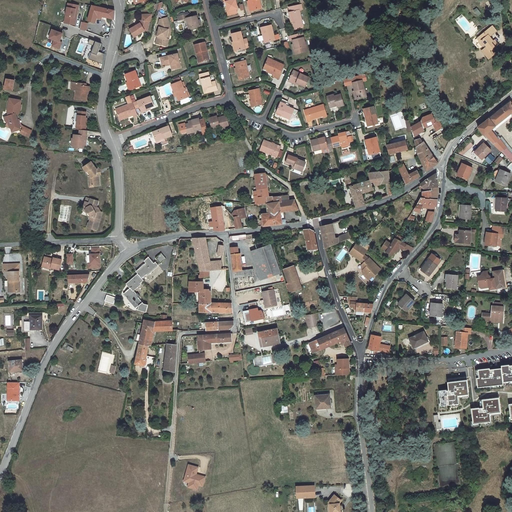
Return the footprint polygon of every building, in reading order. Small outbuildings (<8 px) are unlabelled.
[(227,11),(228,16),(237,13),(236,9),(238,9),(235,0),(223,0),(225,2),(226,2),(227,7),(228,11),(227,11)] [(257,0),(248,0),(249,1),(247,1),(250,11),(260,8),(257,0)] [(75,26),(80,5),(68,2),(63,23),(75,26)] [(302,9),(301,4),(289,7),(290,12),(289,12),(293,28),(303,26),(299,10),(302,9)] [(113,19),(114,11),(92,6),(88,21),(95,22),(96,18),(97,15),(102,16),(113,19)] [(190,17),(189,13),(179,16),(178,16),(179,20),(186,18),(189,28),(199,26),(199,23),(201,23),(200,19),(198,20),(197,15),(190,17)] [(158,32),(158,33),(159,33),(158,37),(156,43),(161,45),(162,42),(165,43),(167,34),(170,35),(171,30),(167,18),(160,19),(158,24),(160,27),(158,32)] [(145,30),(147,31),(149,21),(141,19),(140,23),(129,30),(134,37),(141,33),(141,32),(145,30)] [(265,43),(275,40),(271,25),(261,27),(263,36),(265,43)] [(479,36),(481,40),(480,41),(479,42),(483,47),(483,46),(485,45),(487,46),(484,48),(482,50),(489,59),(494,55),(491,51),(498,45),(494,40),(493,41),(490,37),(494,33),(489,28),(479,36)] [(53,40),(51,46),(59,49),(65,33),(52,29),(49,38),(53,40)] [(234,42),(236,51),(245,49),(245,48),(249,47),(247,39),(243,40),(241,31),(231,34),(234,42)] [(303,33),(289,36),(290,41),(293,40),(296,54),(308,52),(307,46),(306,46),(303,33)] [(167,46),(170,35),(167,34),(165,43),(162,42),(161,45),(167,46)] [(200,57),(201,61),(209,60),(205,42),(195,45),(198,58),(200,57)] [(175,69),(181,67),(178,53),(161,57),(162,65),(165,64),(173,62),(175,69)] [(281,72),(284,65),(272,59),(270,62),(267,60),(264,68),(267,70),(267,71),(274,75),(273,76),(279,79),(282,73),(281,72)] [(250,77),(246,60),(235,63),(238,73),(239,79),(250,77)] [(130,81),(133,89),(141,86),(135,70),(125,74),(128,82),(130,81)] [(289,81),(293,83),(293,81),(298,84),(305,87),(306,83),(308,81),(309,77),(294,71),(289,81)] [(211,82),(209,76),(201,78),(204,93),(217,90),(216,84),(212,85),(211,82)] [(15,80),(6,78),(5,84),(7,84),(6,89),(13,90),(15,80)] [(422,78),(417,80),(421,93),(427,91),(422,78)] [(366,96),(362,80),(353,83),(355,91),(357,99),(366,96)] [(190,96),(186,87),(186,88),(184,82),(182,82),(181,81),(175,83),(173,84),(172,85),(175,92),(173,93),(175,96),(177,95),(179,101),(190,96)] [(82,85),(83,83),(72,82),(71,89),(76,90),(75,99),(89,101),(91,87),(86,86),(82,85)] [(263,104),(259,88),(256,89),(249,90),(252,107),(263,104)] [(334,96),(333,94),(329,96),(327,96),(330,108),(337,105),(337,107),(344,105),(341,94),(334,96)] [(140,107),(142,112),(147,111),(146,109),(150,107),(154,106),(151,96),(138,101),(140,107)] [(10,99),(7,112),(9,112),(8,114),(9,115),(6,116),(8,120),(8,123),(7,123),(6,125),(7,127),(9,128),(10,128),(11,128),(16,130),(21,129),(20,127),(19,126),(16,115),(19,114),(19,110),(21,111),(22,105),(20,104),(21,101),(10,99)] [(511,101),(488,119),(495,127),(511,112),(511,101),(511,102),(511,101)] [(281,115),(289,119),(291,115),(294,109),(286,106),(286,104),(281,102),(277,112),(282,114),(281,115)] [(129,104),(116,109),(120,118),(127,116),(127,114),(132,112),(133,115),(134,116),(138,115),(135,109),(133,103),(129,104)] [(327,116),(324,104),(304,110),(308,122),(312,121),(311,120),(323,116),(323,117),(327,116)] [(375,124),(378,123),(374,106),(363,109),(368,126),(373,125),(375,124)] [(80,130),(86,130),(87,118),(86,118),(86,112),(79,111),(76,129),(80,130)] [(433,124),(436,131),(442,127),(439,118),(434,119),(432,114),(423,118),(421,121),(411,127),(413,136),(417,134),(424,130),(423,128),(433,124)] [(217,118),(217,116),(209,118),(212,129),(219,126),(220,129),(229,126),(226,115),(217,118)] [(189,123),(185,124),(187,134),(195,132),(195,130),(202,129),(201,127),(199,120),(199,118),(192,120),(192,122),(189,123)] [(488,119),(484,122),(490,130),(495,127),(488,119)] [(484,122),(478,127),(484,135),(493,144),(501,152),(502,152),(510,160),(511,161),(511,154),(507,149),(500,139),(499,138),(498,139),(495,135),(495,136),(490,130),(484,122)] [(172,135),(169,126),(153,132),(156,141),(164,138),(172,135)] [(23,134),(29,137),(32,131),(23,127),(22,128),(26,130),(23,134)] [(440,129),(431,135),(433,139),(439,135),(438,134),(441,132),(440,129)] [(84,144),(84,142),(85,142),(87,130),(86,130),(80,130),(80,133),(81,133),(81,135),(74,135),(74,138),(72,138),(71,146),(83,148),(84,144)] [(341,145),(349,144),(348,142),(352,141),(351,136),(347,137),(346,132),(338,133),(339,136),(331,138),(333,147),(341,145)] [(422,142),(420,138),(418,139),(418,137),(417,134),(413,136),(416,147),(418,154),(419,157),(421,159),(431,153),(423,142),(422,142)] [(331,138),(326,139),(325,137),(311,140),(314,151),(328,147),(328,149),(333,148),(333,147),(331,138)] [(380,152),(376,137),(366,140),(368,148),(369,148),(371,154),(380,152)] [(511,149),(502,137),(500,139),(507,149),(511,154),(511,149)] [(260,150),(277,157),(281,147),(264,140),(260,150)] [(405,140),(387,145),(389,154),(408,149),(405,140)] [(479,148),(475,152),(482,159),(491,150),(484,143),(479,148)] [(438,163),(431,153),(421,159),(424,168),(425,169),(426,171),(432,167),(438,163)] [(300,160),(301,159),(289,154),(286,162),(295,165),(294,168),(302,171),(306,162),(300,160)] [(490,154),(485,159),(490,164),(495,158),(490,154)] [(83,167),(86,172),(88,171),(92,177),(91,177),(92,186),(94,186),(100,185),(99,175),(98,173),(96,172),(97,170),(91,162),(83,167)] [(460,172),(459,176),(467,180),(472,168),(462,163),(459,171),(460,172)] [(398,167),(406,184),(413,180),(417,178),(419,177),(420,176),(417,171),(409,175),(404,164),(398,167)] [(498,179),(497,182),(506,186),(511,174),(500,169),(500,170),(497,179),(498,179)] [(390,183),(388,171),(388,170),(380,171),(381,184),(386,183),(390,183)] [(88,171),(86,172),(88,176),(89,176),(90,187),(94,187),(94,186),(92,186),(91,177),(92,177),(88,171)] [(381,184),(380,171),(368,173),(370,180),(371,180),(373,186),(381,184)] [(274,203),(267,204),(266,198),(266,195),(265,187),(267,187),(266,180),(265,173),(255,174),(257,187),(258,195),(254,196),(256,204),(266,202),(267,210),(262,211),(262,214),(262,219),(263,226),(282,224),(286,224),(285,220),(284,220),(282,220),(281,212),(279,202),(289,201),(289,197),(281,196),(273,197),(274,203)] [(420,184),(421,185),(423,188),(431,184),(432,188),(438,187),(437,173),(428,179),(425,180),(420,184)] [(349,183),(356,208),(365,205),(364,202),(361,194),(367,192),(367,190),(372,188),(373,188),(373,186),(371,180),(370,180),(355,185),(354,182),(351,183),(350,179),(348,179),(348,181),(345,182),(346,184),(349,183)] [(432,188),(431,184),(423,188),(425,192),(423,192),(423,198),(425,198),(425,199),(437,200),(438,187),(432,188)] [(437,202),(437,200),(425,199),(425,198),(423,198),(421,197),(417,205),(416,205),(413,210),(420,212),(422,206),(427,206),(432,207),(432,209),(435,209),(437,202)] [(497,205),(496,210),(506,211),(506,200),(507,198),(496,198),(496,205),(497,205)] [(83,209),(86,210),(87,213),(88,212),(90,216),(89,219),(90,220),(89,222),(88,223),(87,227),(97,230),(102,213),(100,212),(98,212),(96,208),(96,207),(98,202),(90,199),(89,203),(85,202),(83,209)] [(292,206),(290,200),(289,201),(279,202),(281,212),(283,212),(295,210),(298,209),(296,205),(294,206),(292,206)] [(458,218),(460,218),(470,219),(471,206),(461,205),(461,212),(459,212),(458,218)] [(220,212),(219,207),(218,207),(213,208),(211,208),(214,227),(210,227),(210,230),(215,230),(215,231),(223,230),(222,223),(220,212)] [(243,217),(241,209),(235,210),(231,215),(234,217),(233,217),(234,221),(233,221),(236,229),(242,227),(239,219),(243,217)] [(426,221),(432,222),(434,212),(429,212),(426,221)] [(332,234),(331,227),(333,227),(332,223),(330,224),(320,226),(325,248),(339,243),(338,238),(333,239),(332,234)] [(498,234),(497,238),(503,239),(504,227),(493,225),(492,233),(498,234)] [(304,229),(309,253),(318,252),(318,250),(314,231),(310,229),(304,229)] [(462,230),(460,230),(459,234),(455,234),(455,242),(459,243),(470,244),(471,231),(468,231),(462,230)] [(487,241),(487,245),(496,246),(497,238),(498,234),(492,233),(486,232),(485,241),(487,241)] [(339,243),(351,238),(350,235),(349,233),(338,238),(339,243)] [(199,265),(200,272),(209,271),(212,271),(209,259),(206,242),(211,241),(210,237),(206,238),(193,238),(196,255),(199,265)] [(386,251),(386,252),(392,256),(396,251),(399,246),(400,247),(403,250),(406,244),(405,243),(402,242),(395,238),(391,244),(386,241),(382,248),(386,251)] [(256,250),(266,278),(281,273),(271,244),(256,250)] [(408,254),(414,248),(406,244),(403,250),(408,254)] [(367,250),(361,245),(359,248),(354,255),(362,262),(362,261),(364,263),(362,265),(362,269),(363,270),(363,274),(369,279),(373,275),(374,276),(381,269),(369,258),(364,255),(368,250),(367,250)] [(359,248),(355,246),(350,253),(354,255),(359,248)] [(100,267),(99,248),(92,248),(93,252),(94,252),(95,254),(93,254),(90,254),(91,263),(92,263),(93,268),(100,267)] [(166,259),(161,253),(155,258),(160,263),(166,259)] [(242,270),(240,253),(238,253),(232,254),(233,271),(242,270)] [(429,259),(437,265),(441,260),(432,254),(428,259),(429,259)] [(53,257),(53,259),(44,257),(42,265),(51,268),(59,270),(62,259),(53,257)] [(154,263),(148,257),(144,261),(146,263),(140,269),(141,270),(137,273),(138,274),(139,275),(142,278),(147,274),(146,273),(149,271),(150,272),(158,265),(158,266),(158,265),(155,262),(154,263)] [(216,264),(217,258),(209,259),(212,271),(221,270),(221,269),(222,263),(216,264)] [(429,259),(424,265),(425,265),(421,270),(429,276),(437,265),(429,259)] [(9,272),(9,281),(10,281),(10,292),(19,291),(19,271),(12,272),(12,264),(3,264),(4,272),(9,272)] [(293,266),(283,269),(288,283),(298,280),(293,266)] [(233,271),(234,278),(254,275),(253,269),(242,270),(233,271)] [(484,275),(477,276),(478,282),(480,282),(481,288),(489,287),(490,288),(492,288),(493,289),(504,287),(505,287),(502,270),(493,271),(494,278),(490,279),(490,276),(487,274),(484,275)] [(78,282),(88,282),(90,274),(68,275),(68,283),(76,282),(78,282)] [(458,275),(448,274),(447,281),(448,282),(447,287),(457,288),(458,275)] [(135,277),(128,283),(129,284),(131,287),(130,288),(133,290),(138,286),(137,285),(140,283),(144,280),(142,278),(139,275),(136,278),(135,277)] [(290,293),(302,289),(298,280),(288,283),(287,284),(290,293)] [(130,288),(123,294),(126,297),(127,297),(133,304),(132,305),(135,308),(136,310),(146,312),(148,305),(144,304),(138,297),(140,296),(138,293),(136,294),(133,290),(130,288)] [(211,296),(209,296),(209,291),(209,289),(199,289),(199,292),(199,301),(199,304),(211,305),(211,296)] [(274,289),(262,292),(264,300),(265,300),(267,308),(277,305),(274,289)] [(115,297),(107,294),(105,301),(112,304),(115,297)] [(402,302),(399,305),(406,311),(415,301),(406,294),(400,301),(402,302)] [(356,311),(364,311),(365,304),(357,303),(357,297),(348,296),(348,301),(350,302),(350,303),(350,306),(353,307),(356,307),(356,309),(356,311)] [(232,303),(211,303),(211,305),(199,304),(199,312),(233,312),(232,303)] [(443,304),(431,303),(430,315),(441,317),(443,304)] [(374,304),(365,304),(364,311),(372,312),(374,304)] [(483,313),(482,319),(491,320),(491,322),(494,322),(494,319),(503,320),(504,307),(503,307),(495,306),(492,306),(491,313),(483,313)] [(315,313),(306,315),(306,320),(309,319),(311,327),(317,326),(315,313)] [(30,330),(42,330),(42,315),(30,315),(30,316),(30,322),(25,322),(25,329),(29,329),(30,330)] [(144,324),(140,342),(139,344),(148,346),(149,344),(151,331),(154,331),(172,330),(172,321),(153,321),(153,322),(145,320),(144,324)] [(234,321),(218,322),(219,329),(229,329),(230,329),(232,328),(234,325),(234,321)] [(140,342),(144,324),(137,322),(133,341),(140,342)] [(218,322),(206,323),(207,330),(219,329),(218,322)] [(460,327),(459,332),(457,332),(455,347),(459,347),(466,348),(467,333),(470,334),(471,328),(460,327)] [(345,347),(351,344),(344,328),(317,340),(322,349),(341,341),(343,340),(344,344),(345,347)] [(263,346),(280,343),(277,329),(258,332),(259,337),(262,337),(263,346)] [(423,332),(409,338),(414,348),(427,341),(425,338),(426,337),(423,332)] [(231,333),(198,335),(199,350),(208,349),(208,346),(211,345),(210,342),(232,341),(231,333)] [(371,335),(369,349),(376,350),(376,349),(379,350),(381,337),(380,337),(381,335),(377,334),(377,336),(371,335)] [(317,340),(309,343),(313,353),(322,349),(317,340)] [(164,370),(175,372),(177,345),(167,343),(164,370)] [(145,360),(148,346),(139,344),(135,363),(144,365),(145,360)] [(189,363),(205,361),(204,354),(189,355),(189,363)] [(350,358),(337,359),(337,364),(335,364),(336,375),(350,375),(350,358)] [(14,371),(23,370),(22,360),(9,361),(10,371),(14,370),(14,371)] [(504,383),(511,381),(511,365),(476,369),(478,387),(504,384),(504,383)] [(460,404),(459,398),(470,397),(468,380),(447,382),(448,389),(439,390),(441,406),(460,404)] [(8,382),(8,400),(19,400),(20,382),(8,382)] [(330,400),(329,394),(315,395),(316,407),(326,407),(326,408),(330,408),(330,403),(330,400)] [(484,408),(472,408),(473,424),(492,423),(491,416),(501,415),(500,398),(483,399),(484,408)] [(197,468),(186,464),(182,482),(187,484),(185,488),(197,492),(198,487),(202,488),(204,478),(195,475),(197,468)] [(296,486),(297,497),(315,497),(314,485),(296,486)] [(341,511),(340,511),(339,503),(341,501),(334,495),(328,502),(330,504),(331,511),(341,511)]
